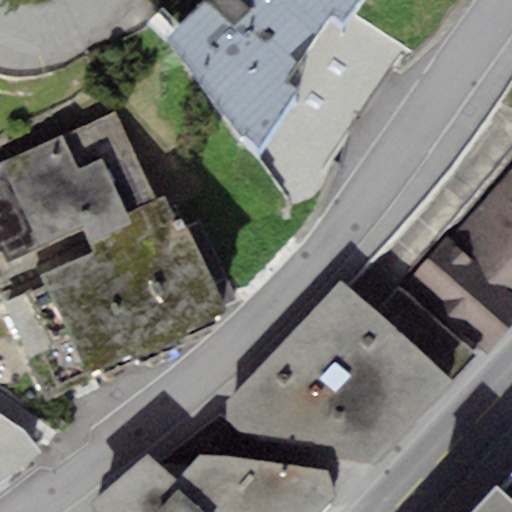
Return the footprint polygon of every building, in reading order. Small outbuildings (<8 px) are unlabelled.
[(209,0),(166,42),(243,138),(255,147),(300,93),(287,79),(334,18),(345,24),(364,0),(209,0)] [(115,112),(0,163),(0,252),(1,252),(8,266),(86,230),(155,201),(115,112)] [(511,331),(511,171),(450,238),(446,234),(400,287),(409,293),(477,355),(486,362),(511,331)] [(163,197),(155,201),(86,230),(95,252),(42,274),(46,284),(0,302),(0,303),(41,400),(215,327),(212,320),(224,315),(184,219),(174,223),(163,197)] [(384,321),(339,282),(226,403),(224,425),(245,445),(381,464),(457,387),(452,383),(384,321)] [(477,355),(409,293),(384,321),(452,383),(477,355)] [(0,416),(0,484),(42,453),(26,433),(0,416)] [(326,468),(199,455),(177,479),(148,453),(91,503),(98,511),(321,511),(333,499),(326,468)] [(511,511),(511,470),(471,511),(511,511)]
